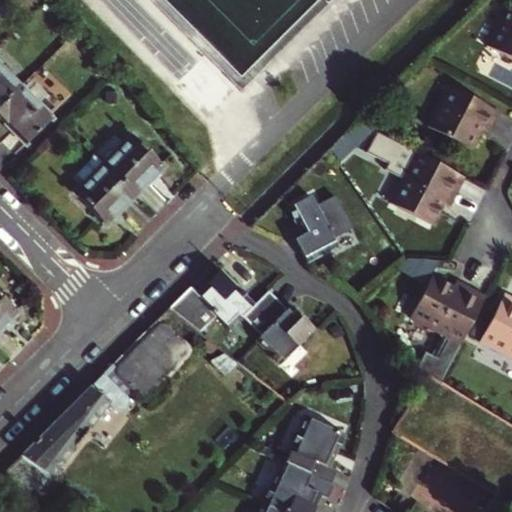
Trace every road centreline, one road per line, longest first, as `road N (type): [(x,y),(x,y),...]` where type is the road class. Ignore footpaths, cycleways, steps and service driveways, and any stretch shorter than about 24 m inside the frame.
road 1 (residential): [(350,511),(380,394),(367,337),(337,299),(205,212)]
road 2 (residential): [(102,318),(205,212)]
road 3 (residential): [(0,215),(102,318)]
road 4 (residential): [(0,421),(102,318)]
